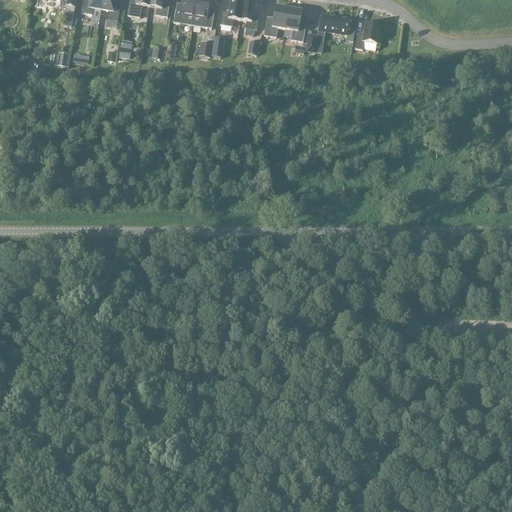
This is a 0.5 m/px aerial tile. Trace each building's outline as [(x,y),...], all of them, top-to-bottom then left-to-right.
[(47,0),(61,2),(61,1),(67,3),(66,8),(74,10),(75,0),(47,0)] [(93,10),(101,11),(102,0),(91,0),(91,1),(87,0),(83,0),(81,14),(92,16),(93,10)] [(102,0),(101,11),(109,13),(108,21),(117,23),(120,5),(114,4),(114,0),(102,0)] [(141,8),(149,9),(150,0),(136,0),(137,1),(130,0),(127,18),(139,20),(141,8)] [(163,0),(150,0),(149,9),(156,10),(155,17),(167,20),(169,6),(163,5),(163,0)] [(173,25),(192,28),(196,0),(183,0),(181,12),(175,11),(173,25)] [(204,0),(196,0),(192,28),(211,31),(213,17),(207,16),(210,1),(205,0),(204,0)] [(233,22),(240,23),(243,4),(231,2),(229,15),(222,14),(220,27),(232,29),(233,22)] [(254,6),(243,4),(240,23),(246,24),(245,31),(256,33),(258,19),(252,18),(254,6)] [(277,30),(285,32),(288,11),(275,9),(273,24),(266,22),(264,38),(276,40),(277,30)] [(299,28),(301,13),(288,11),(285,32),(292,33),(290,42),(303,44),(305,29),(299,28)] [(351,22),(321,17),(318,38),(315,55),(321,56),(325,34),(348,37),(347,43),(353,44),(356,26),(350,25),(351,22)] [(365,24),(363,37),(357,36),(354,51),(362,53),(363,44),(377,46),(380,27),(365,24)] [(315,55),(318,38),(308,36),(305,53),(315,55)] [(224,41),(214,39),(211,58),(221,60),(224,41)] [(259,44),(250,43),(247,56),(256,58),(259,44)] [(212,46),(201,44),(198,58),(210,60),(212,46)] [(168,46),(165,59),(174,61),(176,47),(168,46)] [(131,51),(120,49),(119,60),(130,62),(131,51)] [(153,50),(152,60),(163,62),(165,52),(153,50)] [(115,65),(117,54),(109,53),(107,64),(115,65)]
